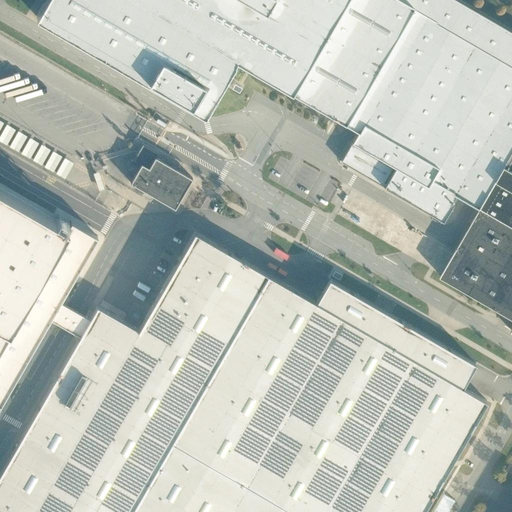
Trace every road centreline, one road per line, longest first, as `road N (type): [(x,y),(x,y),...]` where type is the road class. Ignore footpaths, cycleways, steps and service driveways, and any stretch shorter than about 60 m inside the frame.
road 1 (residential): [(0,9),(195,123),(254,128),(262,142),(239,184)]
road 2 (unclassified): [(511,342),(267,200)]
road 3 (unclassified): [(239,184),(0,45)]
road 4 (unclassified): [(0,447),(126,230)]
road 5 (unclassified): [(126,230),(0,163)]
road 6 (unclassified): [(126,230),(198,219),(244,240)]
